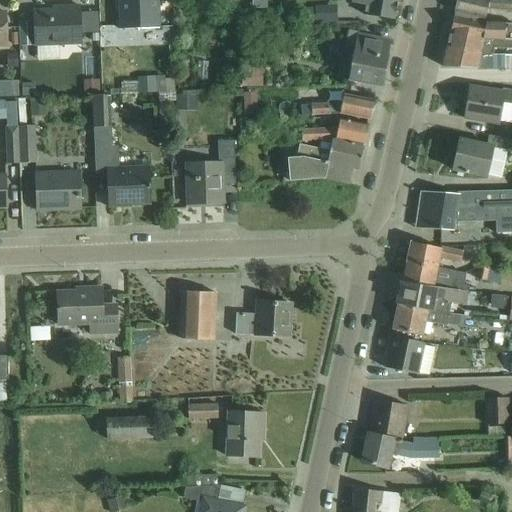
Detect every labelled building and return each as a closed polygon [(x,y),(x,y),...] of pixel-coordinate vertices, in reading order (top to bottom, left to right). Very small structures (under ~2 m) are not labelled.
[(160,28),(158,0),(118,0),(119,30),(160,28)] [(353,0),(353,3),(368,7),(367,14),(395,18),(397,0),(353,0)] [(511,0),(457,0),(455,12),(485,19),(488,9),(511,10),(511,0)] [(51,12),(33,12),(34,36),(34,44),(34,45),(81,44),(79,6),(51,7),(51,12)] [(317,7),(317,23),(335,23),(335,7),(317,7)] [(454,16),(451,32),(483,39),(509,40),(511,40),(511,25),(502,26),(494,25),(486,23),(454,16)] [(33,22),(19,23),(20,47),(34,46),(33,22)] [(483,39),(451,32),(447,48),(479,55),(494,55),(494,48),(511,48),(511,40),(509,40),(483,39)] [(381,85),(391,41),(358,34),(355,50),(345,48),(339,78),(349,79),(349,80),(381,85)] [(479,55),(447,48),(443,67),(477,68),(505,68),(505,55),(494,55),(479,55)] [(9,54),(9,67),(19,67),(18,53),(9,54)] [(261,68),(241,68),(241,86),(261,86),(261,68)] [(139,82),(121,83),(121,90),(122,95),(140,94),(158,93),(165,93),(174,92),(175,92),(175,79),(164,79),(164,78),(139,79),(139,82)] [(98,80),(82,81),(83,95),(99,95),(98,80)] [(17,83),(0,83),(0,98),(17,98),(17,83)] [(34,84),(22,85),(23,96),(35,96),(34,84)] [(500,92),(467,86),(461,121),(497,127),(498,121),(511,124),(511,118),(511,91),(501,90),(500,92)] [(165,93),(158,93),(159,124),(168,124),(167,101),(174,101),(174,92),(165,93)] [(236,92),(235,114),(246,114),(247,93),(236,92)] [(196,94),(175,94),(175,109),(196,109),(196,94)] [(370,120),(374,100),(345,94),(343,103),(303,105),(304,116),(341,114),(370,120)] [(107,97),(94,97),(95,127),(95,158),(113,157),(113,147),(112,127),(108,127),(107,97)] [(48,99),(30,100),(30,114),(48,114),(48,99)] [(18,100),(6,100),(7,127),(7,134),(8,163),(20,163),(19,126),(18,100)] [(336,140),(364,146),(369,125),(341,119),(339,128),(302,130),(303,142),(322,141),(336,140)] [(19,126),(20,163),(37,162),(36,126),(19,126)] [(263,130),(241,131),(241,143),(264,142),(263,130)] [(500,178),(506,152),(508,139),(506,139),(506,138),(490,136),(487,146),(460,140),(453,171),(486,178),(487,175),(500,178)] [(290,172),(281,172),(282,182),(285,182),(290,181),(324,179),(350,184),(353,169),(359,171),(364,146),(336,140),(322,141),(320,149),(301,145),(298,158),(289,159),(290,172)] [(218,142),(218,163),(187,164),(188,204),(224,203),(224,187),(235,186),(234,142),(218,142)] [(119,168),(108,168),(108,175),(109,208),(124,207),(124,205),(150,204),(150,188),(151,188),(150,167),(119,168)] [(38,211),(81,209),(79,172),(36,174),(38,211)] [(165,194),(175,194),(176,178),(166,177),(165,194)] [(423,193),(420,207),(428,209),(424,229),(453,231),(454,222),(495,221),(495,233),(502,233),(511,232),(511,191),(458,193),(458,195),(430,193),(430,195),(423,193)] [(411,243),(406,264),(437,270),(439,259),(460,263),(463,252),(441,247),(441,249),(411,243)] [(402,284),(466,293),(467,288),(461,286),(464,274),(463,274),(463,275),(437,270),(406,264),(402,284)] [(486,282),(488,269),(480,267),(477,280),(486,282)] [(488,269),(486,282),(499,284),(501,271),(488,269)] [(402,284),(398,306),(432,313),(447,314),(450,302),(464,304),(466,293),(402,284)] [(90,334),(117,333),(117,306),(102,306),(101,288),(87,289),(87,292),(57,293),(58,325),(90,324),(90,334)] [(213,341),(215,293),(183,291),(181,340),(213,341)] [(481,306),(496,307),(496,292),(482,292),(481,306)] [(289,336),(291,304),(259,303),(258,315),(237,314),(237,334),(289,336)] [(432,313),(398,306),(393,331),(422,338),(426,321),(446,325),(463,327),(465,317),(447,314),(432,313)] [(49,326),(30,326),(30,340),(49,340),(49,326)] [(385,368),(417,375),(423,344),(391,337),(388,352),(389,352),(385,368)] [(0,380),(7,380),(9,380),(8,356),(0,356),(0,380)] [(132,400),(130,358),(117,359),(119,400),(132,400)] [(110,391),(101,392),(101,400),(110,400),(110,391)] [(486,400),(487,426),(509,425),(508,399),(486,400)] [(407,407),(376,401),(370,433),(402,438),(407,407)] [(189,420),(218,419),(218,405),(189,406),(189,420)] [(227,458),(260,459),(260,435),(264,435),(265,415),(229,413),(227,458)] [(107,439),(153,438),(153,418),(106,419),(107,439)] [(363,463),(387,468),(390,455),(411,459),(438,459),(438,439),(413,439),(413,446),(368,436),(363,463)] [(246,492),(221,487),(221,486),(186,488),(183,499),(203,503),(201,511),(243,511),(245,507),(243,507),(246,492)] [(354,489),(351,511),(395,511),(398,494),(381,492),(354,489)] [(108,501),(110,511),(113,511),(127,508),(124,496),(108,501)]
